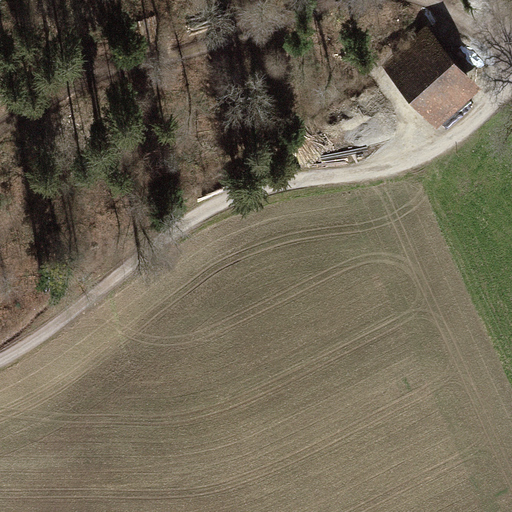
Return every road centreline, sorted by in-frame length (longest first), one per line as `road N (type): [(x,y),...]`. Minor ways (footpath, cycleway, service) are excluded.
road 1 (track): [(0,358),(223,196),(409,165),(511,90)]
road 2 (track): [(341,0),(145,63),(108,65)]
road 3 (track): [(0,132),(108,65)]
